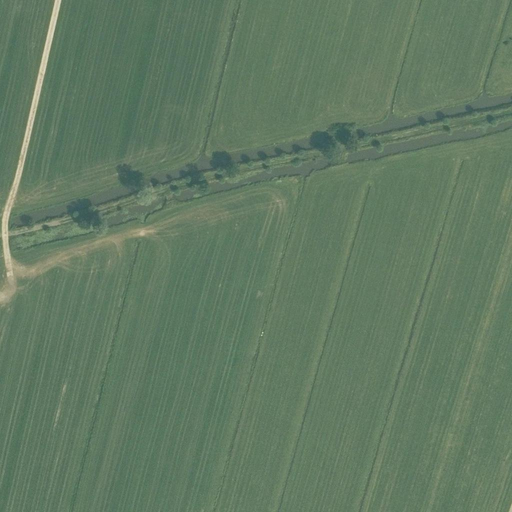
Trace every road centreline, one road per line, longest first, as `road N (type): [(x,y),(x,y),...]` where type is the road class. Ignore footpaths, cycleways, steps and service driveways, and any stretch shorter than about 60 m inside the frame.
road 1 (track): [(511,108),(0,232)]
road 2 (track): [(10,275),(7,213),(57,0)]
